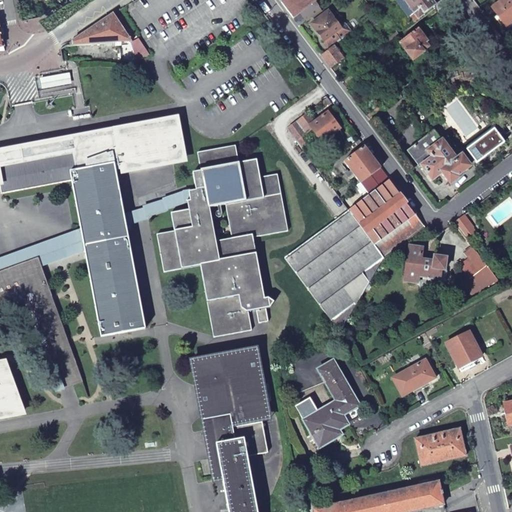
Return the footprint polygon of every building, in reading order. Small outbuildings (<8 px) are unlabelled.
[(279,0),(288,11),(300,2),(298,0),(279,0)] [(299,14),(317,0),(298,0),(300,2),(288,11),(293,19),(299,14)] [(433,0),(403,0),(418,19),(436,6),(432,1),(433,0)] [(511,0),(500,0),(491,8),(506,26),(511,21),(511,0)] [(334,46),(342,40),(336,32),(340,28),(328,12),(311,25),(330,50),(334,46)] [(72,45),(132,41),(113,13),(71,41),(72,45)] [(293,19),(299,26),(305,21),(299,14),(293,19)] [(477,34),(463,16),(456,22),(469,40),(477,34)] [(427,42),(418,30),(417,30),(403,41),(400,43),(400,44),(413,60),(423,53),(422,52),(428,47),(425,44),(427,42)] [(400,43),(403,41),(397,34),(385,43),(391,50),(400,43)] [(151,54),(139,36),(132,41),(144,58),(151,54)] [(338,64),(344,59),(334,46),(330,50),(321,56),(334,73),(341,67),(338,64)] [(68,72),(38,78),(40,89),(70,84),(68,72)] [(332,102),(329,98),(324,102),(327,106),(332,102)] [(378,107),(367,116),(372,123),(383,113),(378,107)] [(310,125),(303,117),(287,129),(297,142),(313,130),(322,142),(340,129),(328,113),(310,125)] [(82,179),(117,171),(118,175),(121,175),(124,174),(174,165),(184,163),(177,122),(132,130),(116,133),(118,141),(100,146),(93,148),(91,141),(83,144),(85,151),(77,153),(82,179)] [(495,129),(466,150),(470,155),(473,159),(477,164),(506,143),(495,129)] [(457,176),(470,167),(468,164),(464,159),(447,137),(442,141),(434,131),(407,150),(420,167),(422,166),(432,179),(442,172),(451,183),(458,178),(457,176)] [(0,153),(0,182),(1,182),(0,177),(0,165),(77,151),(77,153),(85,151),(83,144),(91,141),(93,148),(100,146),(118,141),(116,133),(98,136),(0,153)] [(360,139),(347,149),(351,153),(363,144),(360,139)] [(168,233),(175,270),(201,266),(215,336),(220,335),(252,330),(249,311),(257,310),(259,322),(268,321),(266,308),(269,307),(273,302),(268,298),(264,299),(252,237),(288,230),(277,174),(259,177),(256,161),(240,164),(236,146),(198,153),(201,172),(193,173),(196,191),(189,193),(190,197),(191,202),(188,202),(189,211),(171,214),(174,232),(168,233)] [(376,184),(379,188),(390,180),(365,146),(345,161),(351,170),(349,172),(347,169),(344,171),(349,177),(353,173),(367,191),(376,184)] [(3,194),(73,181),(82,179),(77,153),(77,151),(0,165),(0,177),(1,182),(3,194)] [(470,155),(464,159),(468,164),(473,159),(470,155)] [(118,175),(117,171),(82,179),(73,181),(75,188),(82,230),(84,241),(86,250),(87,257),(101,336),(114,334),(145,328),(127,228),(126,223),(126,219),(118,175)] [(379,188),(348,210),(374,246),(416,215),(390,180),(379,188)] [(178,197),(163,204),(129,218),(126,219),(127,228),(130,227),(148,219),(169,211),(188,202),(191,202),(190,197),(189,193),(178,197)] [(283,257),(339,331),(384,258),(374,246),(348,210),(336,219),(283,257)] [(416,215),(374,246),(384,258),(426,228),(416,215)] [(466,216),(455,224),(470,245),(477,239),(472,232),(476,229),(466,216)] [(0,259),(0,272),(16,266),(38,258),(41,266),(86,250),(84,241),(82,230),(75,232),(0,259)] [(164,273),(175,270),(168,233),(157,235),(164,273)] [(419,277),(432,279),(431,284),(439,285),(440,285),(441,285),(442,285),(443,284),(444,283),(445,283),(445,282),(446,281),(448,272),(444,272),(447,258),(435,256),(434,261),(422,259),(423,247),(416,246),(410,251),(405,277),(408,283),(418,284),(419,277)] [(479,272),(488,268),(473,248),(465,254),(469,258),(479,272)] [(0,309),(24,300),(51,374),(58,392),(61,391),(63,390),(73,386),(84,382),(70,343),(69,341),(68,338),(54,301),(53,298),(52,295),(44,273),(41,266),(40,262),(38,258),(16,266),(0,272),(0,309)] [(470,278),(479,272),(469,258),(459,265),(470,278)] [(496,279),(488,268),(479,272),(470,278),(464,283),(474,295),(496,279)] [(486,362),(469,333),(446,346),(462,373),(475,366),(474,365),(480,362),(482,364),(486,362)] [(219,461),(247,456),(268,452),(262,422),(255,423),(248,382),(262,379),(256,348),(191,361),(196,388),(202,416),(204,427),(207,441),(214,474),(215,479),(222,478),(219,461)] [(315,367),(323,379),(333,398),(342,413),(357,404),(331,358),(315,367)] [(0,416),(22,412),(4,363),(0,363),(0,416)] [(435,381),(425,363),(403,375),(404,376),(394,382),(403,399),(414,393),(435,381)] [(262,379),(248,382),(255,423),(262,422),(269,421),(267,406),(262,379)] [(338,427),(347,422),(342,413),(333,398),(303,416),(320,444),(341,432),(338,427)] [(469,457),(464,432),(432,438),(418,441),(423,466),(469,457)] [(257,511),(253,487),(247,456),(219,461),(222,478),(228,508),(229,511),(257,511)] [(443,496),(441,483),(322,507),(316,509),(316,511),(412,511),(417,511),(445,505),(443,496)]
